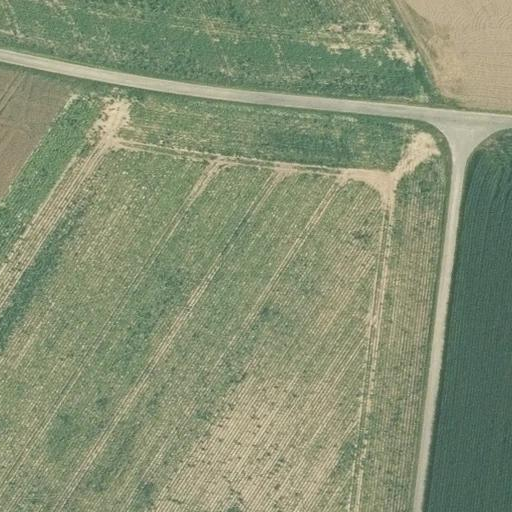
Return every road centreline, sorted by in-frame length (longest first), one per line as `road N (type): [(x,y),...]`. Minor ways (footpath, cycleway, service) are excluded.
road 1 (unclassified): [(467,116),(223,94),(0,53)]
road 2 (unclassified): [(467,116),(418,511)]
